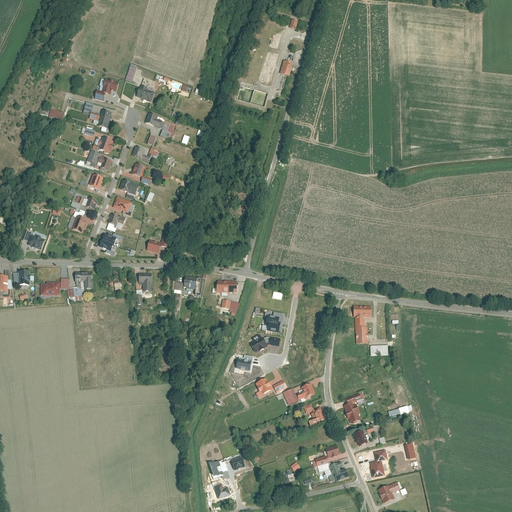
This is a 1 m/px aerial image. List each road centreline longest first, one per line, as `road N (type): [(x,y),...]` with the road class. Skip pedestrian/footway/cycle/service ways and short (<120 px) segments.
road 1 (residential): [(321,0),(244,273)]
road 2 (residential): [(342,291),(327,402),(361,481)]
road 3 (residential): [(511,314),(342,291)]
road 4 (residential): [(83,263),(244,273)]
road 5 (residential): [(83,263),(137,119)]
road 6 (unclassified): [(240,509),(361,481)]
